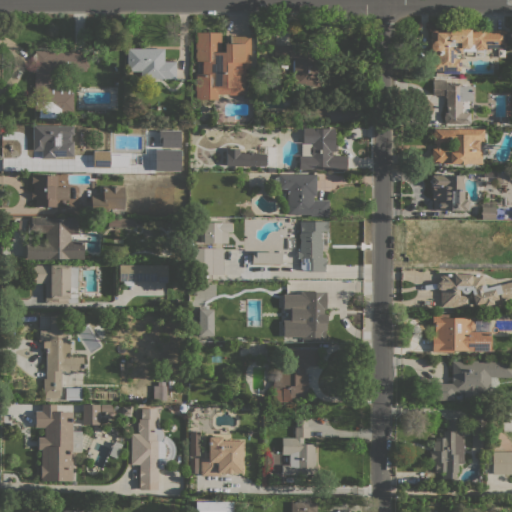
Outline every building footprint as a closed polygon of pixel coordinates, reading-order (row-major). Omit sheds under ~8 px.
[(484,29),(484,30),(505,30),(505,47),(484,47),(484,49),(483,49),(483,56),(474,56),(474,49),(472,49),(472,50),(461,50),(461,52),(454,52),(454,58),(460,58),(460,70),(458,70),(458,73),(442,73),(442,70),(429,71),(429,58),(437,58),(437,55),(429,55),(428,37),(429,37),(429,32),(432,29),(484,29)] [(249,68),(244,68),(244,88),(243,88),(243,94),(236,94),(236,95),(228,95),(228,94),(216,94),(216,99),(195,99),(195,90),(194,90),(194,80),(195,80),(195,74),(201,74),(201,61),(195,61),(195,58),(194,58),(194,52),(196,52),(196,49),(194,49),(194,43),(195,43),(195,32),(220,32),(220,52),(223,52),(223,43),(229,43),(229,36),(249,36),(249,68)] [(290,44),(290,49),(294,49),(294,48),(316,48),(316,62),(318,62),(319,85),(292,86),(292,84),(290,84),(290,77),(291,77),(291,60),(293,60),(293,58),(273,58),(273,44),(290,44)] [(163,48),(163,61),(175,61),(175,79),(142,78),(142,71),(126,71),(126,48),(163,48)] [(60,117),(38,117),(38,110),(33,110),(34,61),(32,59),(31,55),(34,53),(34,50),(49,51),(49,52),(88,53),(87,67),(86,67),(86,71),(53,70),(52,86),(71,87),(70,92),(73,92),(72,111),(60,111),(60,117)] [(432,80),(445,80),(445,83),(451,83),(451,82),(453,82),(453,83),(459,83),(459,86),(461,86),(461,84),(466,84),(466,85),(470,85),(470,93),(471,93),(471,100),(461,100),(461,109),(469,109),(469,123),(443,123),(443,112),(446,112),(446,107),(445,107),(445,97),(444,97),(444,95),(432,95),(432,80)] [(221,121),(213,122),(213,113),(221,113),(221,121)] [(73,126),(72,134),(71,134),(71,151),(65,151),(65,156),(54,156),(54,158),(41,158),(41,145),(32,145),(32,125),(73,126)] [(333,128),(333,144),(336,144),(336,150),(334,151),(331,151),(331,156),(345,156),(345,169),(298,169),(298,156),(300,156),(300,142),(302,143),(302,128),(333,128)] [(431,163),(431,148),(434,148),(434,143),(432,143),(432,138),(431,137),(431,136),(430,135),(431,133),(432,132),(432,128),(483,128),(483,141),(477,141),(477,149),(480,149),(481,163),(431,163)] [(109,151),(109,154),(127,154),(127,167),(93,167),(93,151),(109,151)] [(247,153),(247,152),(252,152),(252,153),(256,153),(256,154),(260,154),(260,161),(255,161),(255,166),(235,166),(235,153),(247,153)] [(315,174),(315,195),(312,195),(312,199),(328,199),(328,216),(309,216),(309,215),(293,215),(293,210),(286,210),(286,189),(278,188),(278,174),(315,174)] [(57,186),(68,186),(68,199),(57,199),(56,207),(34,206),(35,198),(30,198),(30,191),(32,191),(32,185),(30,185),(31,175),(57,175),(57,186)] [(460,175),(460,182),(462,182),(462,190),(465,190),(465,199),(466,201),(466,205),(467,205),(467,210),(432,210),(432,199),(431,198),(431,187),(429,187),(429,175),(460,175)] [(123,187),(123,209),(105,208),(105,215),(90,214),(90,195),(102,196),(102,186),(123,187)] [(481,219),(481,215),(479,213),(481,210),(481,207),(482,207),(482,201),(493,201),(493,207),(494,207),(494,219),(481,219)] [(76,218),(76,240),(83,240),(83,259),(25,259),(25,243),(44,243),(44,237),(27,237),(27,219),(30,219),(30,217),(49,217),(49,218),(76,218)] [(133,218),(133,227),(107,227),(107,218),(133,218)] [(299,221),(328,221),(328,248),(321,248),(321,257),(325,257),(325,271),(309,271),(309,270),(302,270),(299,268),(299,258),(299,221)] [(226,243),(226,231),(231,231),(231,222),(202,222),(201,242),(226,243)] [(193,248),(211,248),(211,274),(193,273),(193,248)] [(270,273),(254,273),(255,252),(270,253),(270,273)] [(77,302),(68,302),(68,303),(44,303),(44,283),(29,282),(29,264),(51,264),(51,266),(77,266),(77,302)] [(166,264),(166,282),(157,282),(157,281),(132,281),(132,285),(122,285),(122,281),(118,281),(118,264),(166,264)] [(439,289),(437,289),(436,288),(435,287),(435,285),(435,284),(436,282),(438,281),(439,276),(440,276),(440,274),(481,275),(485,287),(498,284),(498,285),(511,280),(511,296),(501,299),(499,293),(495,294),(497,299),(491,300),(492,303),(483,306),(482,303),(473,305),(472,299),(468,300),(468,307),(440,307),(439,289)] [(271,294),(265,294),(265,295),(258,295),(258,287),(271,288),(271,294)] [(302,339),(302,329),(304,329),(304,312),(292,312),(292,300),(303,300),(303,288),(323,288),(323,312),(326,312),(326,329),(324,329),(324,339),(302,339)] [(196,309),(211,309),(211,336),(196,336),(196,309)] [(431,352),(431,335),(433,335),(433,327),(431,327),(431,314),(447,314),(447,317),(469,318),(469,321),(470,321),(473,324),(473,320),(488,320),(488,331),(489,331),(489,351),(451,350),(451,352),(431,352)] [(42,350),(42,340),(37,340),(37,334),(39,334),(39,328),(49,328),(49,315),(67,315),(66,339),(68,339),(68,356),(83,356),(83,372),(63,372),(63,371),(60,371),(60,395),(59,395),(59,398),(45,397),(45,392),(42,392),(43,379),(45,379),(45,350),(42,350)] [(319,366),(306,366),(304,367),(304,373),(307,373),(306,398),(289,398),(289,402),(272,401),(272,389),(270,389),(283,349),(319,348),(319,366)] [(464,361),(464,360),(476,360),(476,362),(482,362),(482,361),(511,360),(511,377),(489,377),(489,392),(487,395),(483,395),(481,392),(477,392),(477,397),(476,397),(476,399),(463,400),(463,392),(452,392),(452,400),(432,400),(431,383),(451,383),(451,361),(464,361)] [(165,400),(152,400),(152,386),(157,386),(157,382),(164,382),(164,386),(166,386),(165,400)] [(80,388),(80,399),(65,400),(65,388),(80,388)] [(100,411),(100,403),(111,403),(111,411),(100,411)] [(81,431),(80,451),(71,451),(71,481),(40,480),(40,449),(37,449),(37,437),(43,437),(43,427),(34,427),(34,411),(40,411),(40,404),(55,404),(55,411),(72,411),(72,431),(81,431)] [(99,424),(81,424),(81,404),(99,404),(99,424)] [(138,489),(138,464),(130,464),(130,433),(138,433),(138,432),(136,431),(136,423),(138,422),(138,419),(140,419),(140,408),(155,408),(155,418),(157,418),(157,428),(160,428),(164,435),(167,437),(170,439),(172,442),(174,445),(174,448),(174,452),(174,455),(172,458),(170,462),(167,464),(164,465),(163,465),(163,469),(157,469),(157,490),(138,489)] [(470,424),(472,424),(472,408),(485,408),(486,447),(471,447),(470,424)] [(294,438),(294,427),(296,427),(296,420),(306,420),(306,427),(308,427),(308,437),(302,437),(302,444),(314,444),(313,452),(314,452),(314,475),(280,474),(281,465),(288,465),(288,454),(281,454),(281,438),(294,438)] [(457,463),(457,472),(455,472),(455,479),(441,479),(441,472),(434,472),(434,463),(428,462),(428,451),(431,451),(431,447),(432,447),(432,441),(434,441),(434,437),(442,437),(442,420),(463,421),(462,464),(457,463)] [(196,464),(195,472),(188,472),(188,436),(197,436),(196,464)] [(241,472),(232,472),(232,473),(223,473),(223,472),(219,472),(219,475),(200,475),(200,458),(207,458),(207,436),(220,436),(220,440),(241,440),(241,472)] [(511,451),(511,474),(491,474),(491,451),(511,451)] [(82,500),(92,500),(92,503),(109,503),(109,511),(62,511),(62,510),(82,510),(82,500)] [(232,501),(232,511),(195,511),(195,501),(232,501)] [(315,511),(290,511),(291,502),(315,502),(315,511)]
